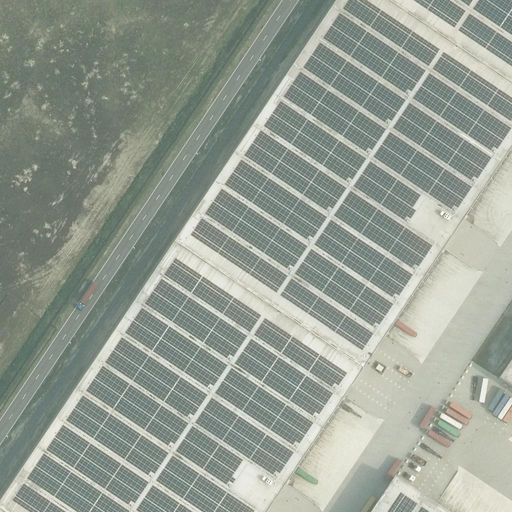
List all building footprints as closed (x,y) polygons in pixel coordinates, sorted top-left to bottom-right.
[(511,88),(379,0),(336,0),(172,245),(362,372),(511,147),(511,88)] [(511,0),(379,0),(511,88),(511,0)] [(23,467),(0,501),(0,511),(267,511),(342,401),(362,372),(172,245),(138,297),(23,467)] [(511,365),(502,381),(511,387),(511,365)] [(445,511),(394,478),(371,511),(445,511)]
